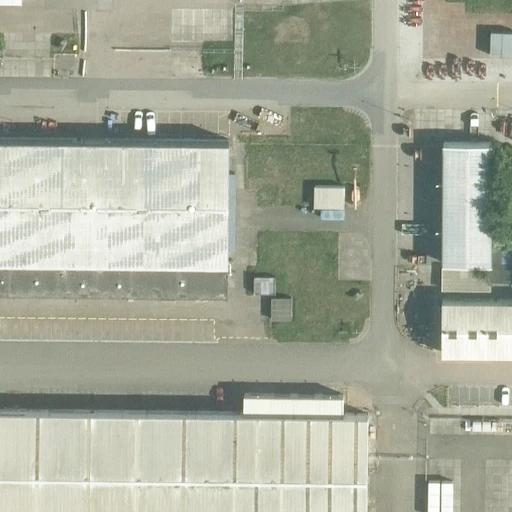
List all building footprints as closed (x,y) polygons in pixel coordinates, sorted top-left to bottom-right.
[(0,289),(226,292),(228,173),(228,140),(0,137),(0,289)] [(443,142),(441,263),(490,263),(491,143),(443,142)] [(321,176),(321,201),(353,201),(353,176),(321,176)] [(281,284),(282,266),(264,265),(263,283),(281,284)] [(490,267),(450,267),(449,283),(470,283),(470,278),(489,278),(490,267)] [(511,299),(441,299),(440,353),(511,353),(511,299)] [(0,511),(375,511),(375,508),(366,508),(367,413),(343,413),(343,395),(243,394),(242,412),(0,409),(0,511)]
